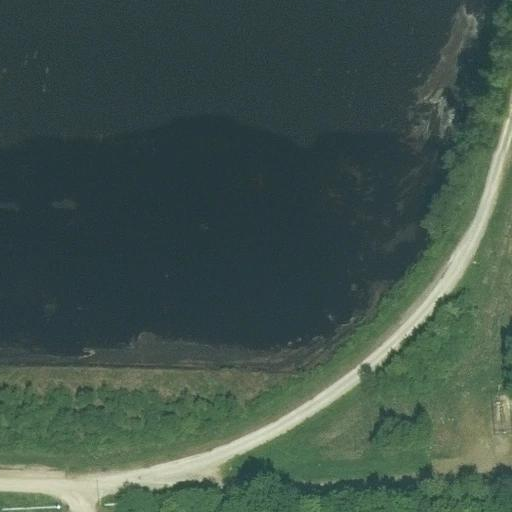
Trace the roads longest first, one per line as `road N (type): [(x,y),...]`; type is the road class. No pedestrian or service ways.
road 1 (track): [(511,121),(478,235),(456,275),(426,316),(335,391),(233,446),(126,478),(0,482)]
road 2 (track): [(126,478),(221,495),(349,499),(511,485)]
